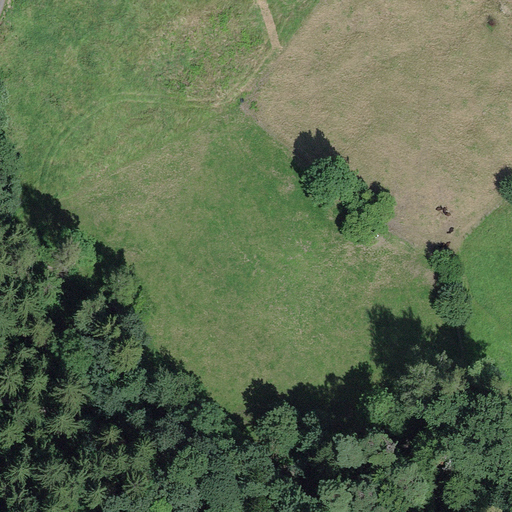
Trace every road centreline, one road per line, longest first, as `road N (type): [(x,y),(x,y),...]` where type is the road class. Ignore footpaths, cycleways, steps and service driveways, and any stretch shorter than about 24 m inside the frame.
road 1 (track): [(0,414),(196,463),(277,469),(420,450),(511,495)]
road 2 (track): [(0,169),(215,426),(277,469)]
